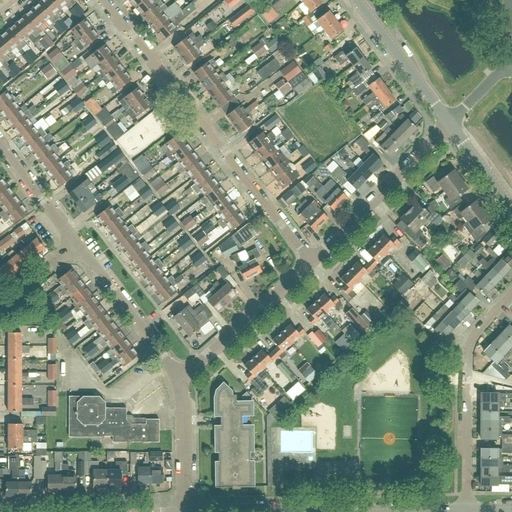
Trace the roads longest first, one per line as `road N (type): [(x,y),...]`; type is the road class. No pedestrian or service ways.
road 1 (residential): [(312,261),(104,0)]
road 2 (residential): [(465,508),(469,346),(511,294)]
road 3 (residential): [(312,261),(450,124)]
road 4 (residential): [(180,380),(312,261)]
road 5 (unclassified): [(180,380),(75,245)]
road 6 (unclassified): [(299,510),(465,508)]
road 7 (tertiary): [(450,124),(353,0)]
road 8 (unclassified): [(184,510),(180,380)]
road 9 (unclassified): [(75,245),(0,143)]
